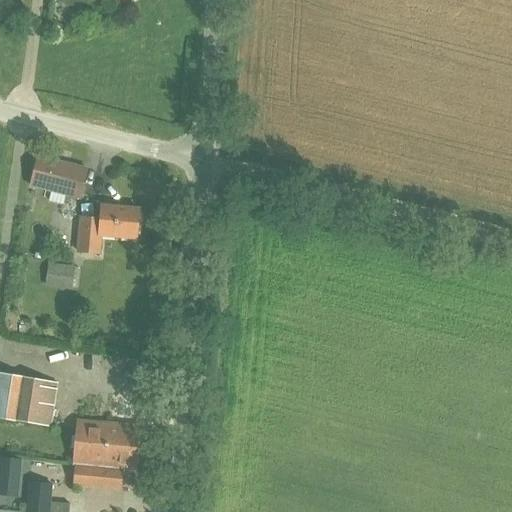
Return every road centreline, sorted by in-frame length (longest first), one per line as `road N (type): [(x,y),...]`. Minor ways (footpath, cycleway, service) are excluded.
road 1 (tertiary): [(173,511),(202,161)]
road 2 (track): [(511,239),(202,161)]
road 3 (unclassified): [(202,161),(0,109)]
road 4 (tertiary): [(202,161),(215,0)]
